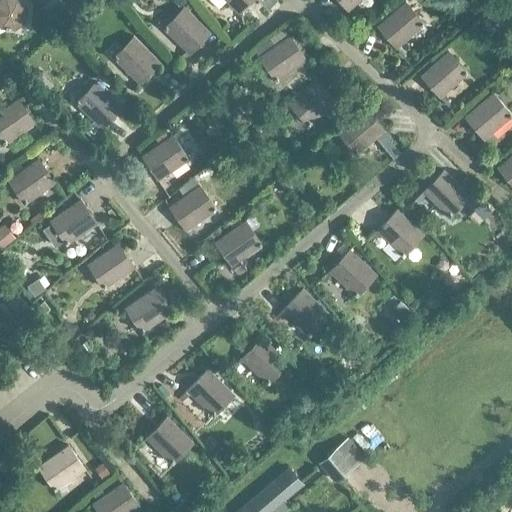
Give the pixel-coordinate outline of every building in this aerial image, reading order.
[(0,0),(0,26),(1,27),(15,29),(26,21),(28,6),(23,0),(0,0)] [(224,0),(226,1),(238,13),(247,4),(250,0),(224,0)] [(338,0),(347,10),(359,0),(338,0)] [(405,0),(404,0),(376,24),(396,48),(425,23),(405,0)] [(482,0),(470,0),(469,1),(477,10),(485,3),(482,0)] [(218,4),(208,10),(218,27),(228,21),(218,4)] [(191,12),(184,5),(182,6),(181,8),(162,27),(190,54),(211,31),(191,12)] [(500,19),(493,11),(484,20),(490,27),(500,19)] [(45,20),(38,25),(45,34),(52,29),(45,20)] [(276,80),(306,59),(307,58),(290,33),(258,55),(276,80)] [(133,34),(112,56),(139,83),(161,61),(133,34)] [(448,49),(419,74),(440,97),(468,71),(448,49)] [(42,71),(34,78),(44,90),(53,83),(42,71)] [(327,89),(324,85),(315,76),(287,103),(309,125),(336,98),(327,89)] [(95,79),(74,102),(102,128),(123,106),(95,79)] [(511,113),(493,91),(483,99),(464,115),(483,139),(511,115),(511,113)] [(230,94),(218,103),(241,130),(253,120),(230,94)] [(18,96),(0,108),(0,137),(4,143),(36,122),(18,96)] [(381,133),(384,130),(385,129),(365,106),(336,131),(355,154),(381,133)] [(387,131),(404,144),(411,135),(393,122),(387,131)] [(158,179),(162,177),(189,158),(173,133),(140,154),(158,179)] [(34,134),(14,141),(18,153),(38,146),(34,134)] [(511,152),(496,166),(511,185),(511,152)] [(38,156),(7,178),(24,203),(56,181),(38,156)] [(443,168),(414,198),(418,201),(425,193),(449,217),(471,195),(470,194),(475,188),(468,181),(462,187),(443,168)] [(168,186),(162,177),(158,179),(165,188),(168,186)] [(185,230),(190,227),(217,208),(199,183),(168,205),(185,230)] [(81,197),(49,218),(66,244),(98,222),(81,197)] [(402,257),(424,234),(396,208),(374,230),(378,234),(402,257)] [(232,265),(235,262),(263,244),(245,218),(214,240),(231,265),(232,265)] [(0,226),(0,248),(14,238),(3,224),(0,226)] [(370,242),(378,234),(374,230),(366,238),(370,242)] [(118,241),(86,262),(103,288),(135,266),(118,241)] [(328,270),(329,270),(332,273),(356,296),(377,273),(349,247),(328,270)] [(239,274),(246,270),(242,263),(235,268),(239,274)] [(19,311),(27,304),(29,303),(0,269),(0,315),(5,322),(19,311)] [(332,273),(329,270),(321,278),(324,281),(332,273)] [(45,288),(38,278),(27,286),(35,296),(45,288)] [(155,285),(124,306),(141,332),(173,310),(155,285)] [(281,309),(285,312),(309,335),(330,313),(302,286),(281,309)] [(51,307),(45,300),(36,308),(41,315),(51,307)] [(392,311),(403,321),(411,312),(400,302),(392,311)] [(27,304),(19,311),(28,320),(35,312),(27,304)] [(285,312),(281,309),(273,318),(276,321),(285,312)] [(288,360),(275,348),(261,334),(240,357),(268,383),(289,361),(288,360)] [(55,336),(48,342),(54,349),(61,344),(55,336)] [(279,344),(275,348),(288,360),(291,356),(279,344)] [(186,389),(190,393),(213,415),(235,393),(207,366),(186,389)] [(190,393),(186,389),(179,397),(182,400),(190,393)] [(166,414),(145,436),(172,463),(194,441),(166,414)] [(68,443),(37,465),(54,490),(86,468),(68,443)] [(336,447),(319,461),(335,481),(352,467),(336,447)] [(111,473),(107,468),(104,463),(96,468),(103,478),(111,473)] [(288,465),(272,479),(287,497),(303,483),(288,465)] [(104,493),(96,498),(91,502),(98,511),(130,511),(140,505),(123,480),(104,493)] [(96,498),(104,493),(102,489),(93,495),(96,498)] [(190,498),(188,496),(184,499),(176,506),(180,511),(186,511),(195,505),(190,498)]
